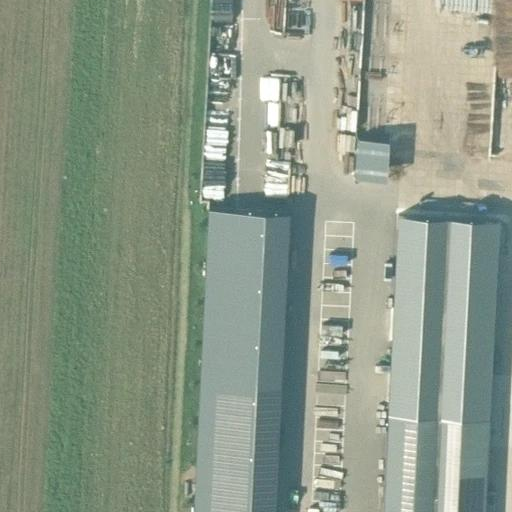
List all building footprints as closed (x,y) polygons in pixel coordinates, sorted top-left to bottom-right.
[(204,192),(222,192),(223,170),(204,169),(204,192)] [(208,207),(193,511),(273,511),(288,211),(208,207)] [(390,406),(406,406),(406,385),(390,384),(390,406)] [(387,412),(382,511),(463,511),(469,417),(489,418),(489,417),(387,412)] [(329,511),(330,499),(310,498),(308,511),(329,511)]
